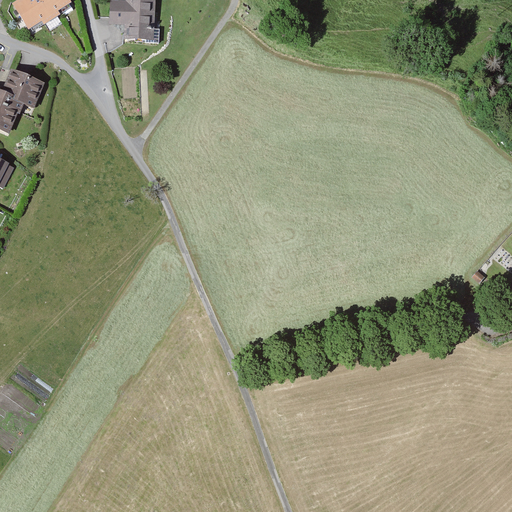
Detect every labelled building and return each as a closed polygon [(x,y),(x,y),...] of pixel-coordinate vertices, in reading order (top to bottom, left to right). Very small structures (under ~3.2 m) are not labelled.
[(69,0),(27,0),(14,9),(30,33),(44,26),(44,30),(62,19),(59,16),(73,6),(69,0)] [(126,6),(110,5),(109,28),(125,29),(125,41),(156,43),(158,3),(126,1),(126,6)] [(15,99),(14,103),(21,106),(35,110),(45,83),(11,71),(3,94),(15,99)] [(3,94),(0,93),(0,131),(11,137),(21,106),(14,103),(15,99),(3,94)] [(0,189),(4,191),(14,170),(10,169),(11,166),(0,160),(0,189)]
